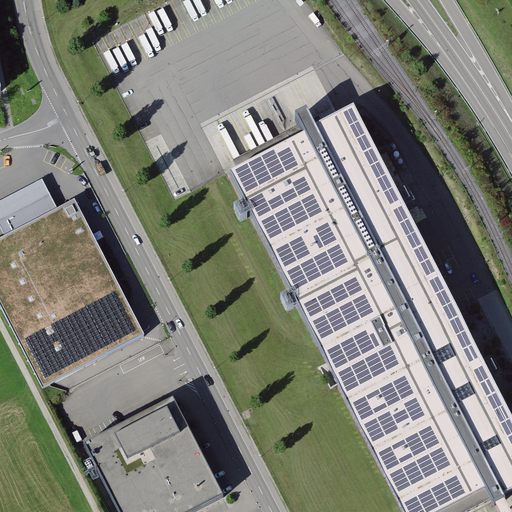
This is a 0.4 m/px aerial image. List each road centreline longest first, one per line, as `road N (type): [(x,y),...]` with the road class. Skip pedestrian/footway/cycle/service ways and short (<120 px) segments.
road 1 (tertiary): [(67,117),(272,511)]
road 2 (track): [(0,322),(97,511)]
road 3 (trunk): [(393,0),(511,156)]
road 4 (trunk): [(417,0),(511,138)]
road 5 (trunk): [(511,123),(446,0)]
road 6 (tertiary): [(24,0),(67,117)]
